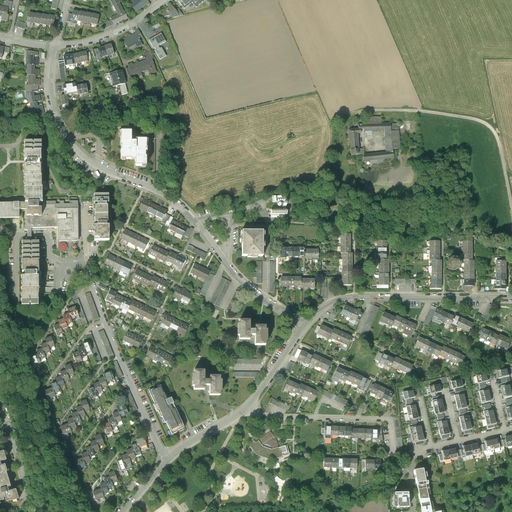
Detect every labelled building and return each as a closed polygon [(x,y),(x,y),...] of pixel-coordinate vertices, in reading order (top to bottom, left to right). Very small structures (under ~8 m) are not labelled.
[(4,4),(3,7),(8,8),(8,9),(11,9),(12,2),(6,0),(5,4),(4,4)] [(127,18),(118,0),(111,0),(119,14),(112,18),(113,19),(115,24),(127,18)] [(134,0),(132,2),(139,11),(151,2),(149,0),(134,0)] [(179,0),(178,2),(184,9),(192,3),(195,8),(203,2),(202,2),(200,0),(179,0)] [(174,5),(178,9),(179,11),(182,9),(176,2),(174,5)] [(0,6),(0,22),(1,22),(1,21),(7,22),(8,17),(7,16),(8,9),(8,8),(3,7),(0,6)] [(172,6),(166,11),(170,15),(172,18),(183,16),(179,11),(178,9),(176,11),(172,6)] [(80,13),(73,11),(71,21),(77,22),(80,13)] [(80,12),(80,13),(77,22),(83,24),(83,23),(86,14),(80,12)] [(36,15),(29,13),(27,23),(33,25),(33,24),(36,15)] [(86,13),(86,14),(83,23),(90,25),(92,15),(86,13)] [(36,14),(36,15),(33,24),(40,26),(40,25),(42,15),(36,14)] [(42,15),(40,25),(46,27),(46,26),(49,16),(42,15)] [(93,15),(92,15),(90,25),(97,26),(99,16),(93,15)] [(49,16),(46,26),(53,27),(56,17),(49,16)] [(101,25),(103,30),(115,24),(113,19),(101,25)] [(136,35),(127,40),(126,39),(123,41),(127,48),(134,44),(137,49),(142,46),(138,39),(141,37),(138,30),(135,32),(136,35)] [(161,34),(149,40),(154,49),(155,48),(156,51),(155,52),(160,60),(166,56),(161,48),(160,49),(158,46),(166,42),(161,34)] [(105,46),(105,47),(107,56),(114,54),(111,44),(105,46)] [(99,49),(102,58),(108,57),(107,56),(105,47),(99,49)] [(99,49),(92,51),(95,61),(102,59),(102,58),(99,49)] [(79,52),(80,53),(81,62),(88,62),(87,60),(86,53),(86,51),(79,52)] [(24,60),(24,66),(27,66),(34,66),(38,67),(38,60),(33,60),(33,56),(37,57),(37,53),(26,52),(26,60),(24,60)] [(150,52),(145,53),(147,60),(132,65),(132,63),(128,65),(129,68),(126,69),(129,77),(135,75),(137,80),(143,78),(141,73),(148,71),(149,75),(156,73),(152,59),(153,59),(150,52)] [(63,56),(64,60),(65,66),(75,65),(74,64),(73,55),(63,56)] [(58,61),(61,82),(67,82),(65,66),(64,60),(58,61)] [(34,66),(27,66),(26,76),(28,76),(35,76),(38,77),(39,70),(34,70),(34,66)] [(118,72),(115,72),(116,73),(110,74),(111,75),(110,75),(112,81),(114,87),(120,85),(125,84),(126,84),(123,75),(124,75),(123,71),(118,72)] [(34,80),(35,76),(28,76),(27,86),(37,87),(39,87),(40,80),(34,80)] [(75,84),(63,86),(65,96),(61,96),(62,106),(68,105),(67,100),(66,95),(68,95),(68,94),(77,92),(76,87),(75,84)] [(125,84),(120,85),(120,87),(122,95),(128,94),(125,84)] [(86,85),(76,87),(77,92),(78,96),(78,94),(82,93),(82,95),(88,94),(86,85)] [(28,105),(30,104),(36,103),(40,102),(39,96),(34,97),(33,93),(26,94),(28,105)] [(30,104),(32,114),(37,113),(38,118),(44,117),(42,106),(37,107),(36,103),(30,104)] [(384,131),(390,131),(390,132),(398,132),(398,124),(390,124),(381,124),(381,117),(366,118),(366,125),(363,125),(357,125),(358,129),(360,129),(360,130),(363,129),(363,131),(384,131)] [(360,129),(358,129),(348,131),(351,151),(351,156),(362,155),(363,156),(364,155),(364,154),(363,149),(358,150),(357,134),(360,133),(360,130),(360,129)] [(385,153),(393,152),(392,149),(390,132),(390,131),(384,131),(385,153)] [(131,132),(120,132),(120,160),(135,160),(135,167),(146,167),(146,140),(135,140),(135,142),(131,142),(131,132)] [(400,149),(398,132),(390,132),(392,149),(400,149)] [(36,163),(36,161),(41,161),(41,151),(41,142),(24,142),(24,144),(24,151),(24,161),(26,161),(26,163),(26,165),(23,165),(24,177),(24,188),(25,188),(25,203),(42,202),(42,192),(47,191),(47,182),(42,182),(42,177),(41,177),(41,165),(36,165),(36,163)] [(364,155),(363,156),(362,162),(393,158),(393,152),(385,153),(364,155)] [(108,196),(94,196),(94,204),(97,204),(97,207),(95,207),(95,215),(108,215),(108,206),(106,206),(106,203),(108,203),(108,196)] [(151,204),(143,201),(141,204),(139,209),(147,213),(151,204)] [(0,202),(0,218),(6,218),(19,218),(19,210),(25,210),(25,228),(27,228),(31,228),(58,228),(58,238),(70,238),(78,238),(77,202),(42,202),(25,203),(0,202)] [(158,208),(151,204),(147,213),(154,217),(158,208)] [(167,212),(158,208),(154,217),(162,220),(165,215),(167,212)] [(287,209),(270,209),(270,218),(284,218),(284,215),(287,215),(287,209)] [(108,215),(95,215),(95,223),(97,223),(98,226),(94,226),(94,241),(109,241),(109,238),(109,226),(107,226),(107,223),(108,223),(108,215)] [(173,218),(165,215),(162,220),(161,223),(169,227),(172,221),(173,218)] [(179,225),(172,221),(169,227),(167,230),(175,233),(179,225)] [(187,229),(179,225),(175,233),(183,237),(184,236),(187,229)] [(190,230),(187,229),(184,236),(189,239),(193,229),(191,228),(190,230)] [(133,234),(125,230),(121,239),(129,243),(133,234)] [(242,232),(242,256),(262,257),(262,232),(242,232)] [(141,238),(133,234),(129,243),(137,247),(141,238)] [(148,242),(141,238),(137,247),(144,250),(148,242)] [(24,276),(21,276),(21,294),(21,306),(38,305),(38,294),(39,294),(38,276),(40,276),(40,272),(39,272),(39,260),(39,241),(31,241),(27,241),(22,241),(22,260),(22,272),(24,272),(24,276)] [(206,254),(189,245),(186,250),(204,259),(206,254)] [(161,250),(153,246),(149,255),(157,259),(161,250)] [(291,256),(291,248),(280,248),(280,259),(285,259),(285,257),(291,256)] [(169,254),(161,250),(157,259),(164,262),(165,261),(169,254)] [(177,256),(169,252),(169,254),(165,261),(173,264),(177,256)] [(117,259),(109,255),(104,264),(112,268),(117,259)] [(185,260),(177,256),(173,264),(181,268),(185,260)] [(124,263),(117,259),(112,268),(120,272),(124,263)] [(132,266),(124,263),(120,272),(128,276),(132,266)] [(202,268),(194,264),(190,273),(198,277),(202,268)] [(210,272),(202,268),(198,277),(206,281),(209,274),(210,272)] [(145,274),(137,271),(132,279),(133,279),(131,282),(138,285),(139,284),(140,285),(140,283),(145,274)] [(152,278),(145,274),(140,283),(148,287),(149,285),(152,278)] [(214,276),(209,274),(206,281),(200,294),(204,296),(214,276)] [(161,280),(153,277),(152,278),(149,285),(157,289),(161,280)] [(221,278),(209,303),(218,308),(230,283),(221,278)] [(169,284),(161,280),(157,289),(165,293),(169,284)] [(184,292),(177,288),(172,297),(180,301),(184,292)] [(110,290),(105,300),(112,304),(112,303),(116,295),(117,294),(110,290)] [(235,291),(226,311),(230,313),(240,294),(235,291)] [(192,296),(184,292),(180,301),(188,305),(192,296)] [(90,293),(85,294),(94,321),(99,319),(90,293)] [(124,299),(116,295),(112,303),(120,307),(124,299)] [(73,301),(75,308),(79,319),(82,325),(87,323),(78,299),(73,301)] [(132,303),(124,299),(120,307),(128,311),(128,309),(132,303)] [(140,305),(132,301),(132,303),(128,309),(136,313),(140,305)] [(489,304),(482,319),(487,321),(494,307),(489,304)] [(148,309),(140,305),(136,313),(144,317),(148,309)] [(436,309),(431,306),(423,324),(428,326),(432,318),(436,309)] [(350,319),(353,310),(345,307),(341,315),(350,319)] [(374,307),(360,335),(366,337),(379,309),(374,307)] [(69,314),(72,321),(79,319),(75,308),(67,310),(69,314)] [(156,313),(148,309),(144,317),(152,321),(156,313)] [(362,315),(359,313),(360,311),(357,309),(356,312),(353,310),(350,319),(358,323),(362,315)] [(448,314),(436,309),(432,318),(443,323),(448,314)] [(332,311),(327,321),(332,323),(337,313),(332,311)] [(389,316),(383,313),(379,322),(385,325),(389,316)] [(72,322),(72,321),(69,314),(63,316),(64,319),(66,324),(72,322)] [(454,317),(448,314),(443,323),(449,326),(450,325),(454,317)] [(460,318),(454,315),(454,317),(450,325),(456,327),(460,318)] [(163,330),(165,326),(169,328),(173,320),(165,316),(159,328),(163,330)] [(395,318),(389,316),(385,325),(390,328),(391,325),(395,318)] [(395,317),(395,318),(391,325),(397,328),(401,319),(395,317)] [(466,321),(460,318),(456,327),(462,330),(466,321)] [(67,328),(66,324),(64,319),(58,321),(60,325),(61,330),(67,328)] [(407,322),(401,319),(397,328),(403,331),(407,322)] [(181,323),(173,320),(169,328),(176,332),(181,323)] [(472,324),(466,321),(462,330),(468,333),(470,328),(471,324),(472,324)] [(252,331),(249,331),(249,322),(239,322),(239,326),(237,326),(237,337),(239,337),(239,341),(249,341),(249,336),(252,336),(252,331)] [(415,326),(407,322),(403,331),(401,334),(409,338),(415,326)] [(188,327),(181,323),(176,332),(184,335),(188,327)] [(57,336),(63,333),(61,330),(60,325),(53,327),(57,336)] [(327,328),(321,325),(320,328),(317,334),(322,337),(327,328)] [(255,331),(252,331),(252,336),(254,336),(255,346),(265,346),(265,342),(267,342),(267,331),(265,331),(265,327),(255,327),(255,331)] [(332,331),(327,328),(322,337),(328,340),(329,338),(332,331)] [(339,332),(333,329),(332,331),(329,338),(335,341),(339,332)] [(488,332),(482,329),(478,338),(484,341),(488,332)] [(103,330),(98,332),(109,358),(114,356),(103,330)] [(135,336),(127,332),(123,341),(130,344),(135,336)] [(345,334),(339,332),(335,341),(340,344),(345,334)] [(494,334),(488,332),(484,341),(489,344),(494,334)] [(351,337),(345,334),(340,344),(346,346),(351,337)] [(499,337),(494,334),(489,344),(495,346),(496,345),(499,337)] [(86,337),(88,342),(92,351),(96,363),(101,361),(92,335),(86,337)] [(506,338),(500,335),(499,337),(496,345),(502,348),(506,338)] [(142,340),(135,336),(130,344),(138,348),(142,340)] [(424,340),(419,337),(414,347),(420,349),(424,340)] [(51,338),(45,340),(47,344),(49,348),(54,346),(51,338)] [(511,340),(506,338),(502,348),(508,350),(511,340)] [(430,343),(424,340),(420,349),(426,352),(430,343)] [(86,353),(92,351),(88,342),(83,344),(83,347),(86,353)] [(436,346),(430,343),(426,352),(431,355),(436,346)] [(41,346),(42,349),(44,354),(50,352),(49,348),(47,344),(41,346)] [(442,349),(436,346),(431,355),(437,358),(438,356),(442,349)] [(81,359),(87,356),(86,353),(83,347),(77,349),(78,352),(81,359)] [(158,351),(150,347),(146,355),(154,359),(158,351)] [(448,349),(443,347),(442,349),(438,356),(444,359),(448,349)] [(36,351),(38,355),(40,360),(46,358),(44,354),(42,349),(36,351)] [(454,352),(448,349),(444,359),(449,361),(454,352)] [(165,354),(158,351),(154,359),(161,363),(165,354)] [(307,354),(301,351),(300,354),(297,360),(303,363),(307,354)] [(82,361),(81,359),(78,352),(73,354),(76,364),(82,361)] [(460,355),(454,352),(449,361),(455,364),(460,355)] [(388,357),(382,354),(382,355),(378,353),(375,361),(378,362),(378,363),(384,366),(388,357)] [(173,358),(165,354),(161,363),(169,367),(173,358)] [(312,357),(307,354),(303,363),(308,365),(309,364),(312,357)] [(40,360),(38,355),(27,360),(30,367),(41,363),(40,360)] [(319,358),(313,355),(312,357),(309,364),(315,366),(319,358)] [(465,358),(460,355),(455,364),(461,367),(465,358)] [(394,360),(388,357),(384,366),(390,368),(391,366),(394,360)] [(325,360),(319,358),(315,366),(321,369),(325,360)] [(400,361),(395,358),(394,360),(391,366),(397,369),(400,361)] [(331,363),(325,360),(321,369),(327,372),(331,363)] [(406,363),(400,361),(397,369),(402,372),(406,363)] [(123,377),(116,362),(111,364),(118,379),(123,377)] [(289,362),(285,372),(290,374),(294,364),(289,362)] [(412,366),(406,363),(402,372),(402,373),(405,374),(405,373),(408,375),(412,366)] [(65,367),(66,370),(68,376),(74,374),(71,365),(65,367)] [(343,371),(337,368),(333,377),(339,379),(343,371)] [(498,371),(500,379),(511,376),(509,368),(498,371)] [(66,370),(60,372),(61,377),(64,383),(70,380),(68,376),(66,370)] [(206,380),(204,380),(204,371),(193,371),(193,375),(191,375),(191,386),(193,386),(193,390),(204,390),(204,385),(206,385),(206,380)] [(349,374),(343,371),(339,379),(345,382),(346,380),(349,374)] [(104,377),(106,383),(114,380),(111,372),(103,375),(104,377)] [(355,375),(350,372),(349,374),(346,380),(351,383),(355,375)] [(475,376),(477,384),(488,381),(486,374),(475,376)] [(361,377),(355,375),(351,383),(357,386),(361,377)] [(209,380),(206,380),(206,385),(209,385),(209,396),(220,395),(220,392),(221,392),(221,380),(220,380),(220,376),(209,376),(209,380)] [(55,379),(57,382),(59,388),(65,386),(64,383),(61,377),(55,379)] [(108,387),(106,383),(104,377),(98,380),(99,382),(102,390),(108,387)] [(370,381),(361,377),(357,386),(356,389),(363,392),(364,388),(366,389),(370,381)] [(450,382),(452,389),(463,387),(461,379),(450,382)] [(293,384),(287,381),(286,383),(283,390),(289,393),(293,384)] [(51,385),(52,388),(55,394),(60,392),(59,388),(57,382),(51,385)] [(103,391),(102,390),(99,382),(94,385),(95,387),(97,394),(103,391)] [(299,386),(293,384),(289,393),(295,395),(296,394),(299,386)] [(380,387),(374,384),(370,393),(376,396),(380,387)] [(428,387),(430,394),(441,392),(439,384),(428,387)] [(501,386),(503,392),(511,390),(511,387),(511,384),(501,386)] [(306,387),(300,385),(299,386),(296,394),(301,397),(306,387)] [(186,430),(173,397),(168,399),(165,394),(162,386),(148,391),(154,404),(151,405),(155,415),(158,414),(161,420),(162,420),(165,426),(167,425),(172,437),(178,434),(178,433),(186,430)] [(92,400),(98,397),(97,394),(95,387),(88,390),(92,400)] [(311,390),(306,387),(301,397),(307,399),(311,390)] [(386,390),(380,387),(376,396),(382,399),(386,390)] [(55,394),(52,388),(44,391),(48,400),(56,397),(55,394)] [(478,392),(480,398),(490,395),(488,389),(478,392)] [(137,411),(128,390),(124,392),(132,413),(137,411)] [(317,393),(311,390),(307,399),(313,402),(317,393)] [(323,390),(321,395),(346,407),(348,402),(323,390)] [(392,393),(386,390),(382,399),(380,401),(387,404),(388,402),(389,401),(391,397),(391,396),(392,393)] [(402,392),(404,400),(415,398),(413,390),(402,392)] [(511,397),(511,390),(503,392),(504,399),(511,397)] [(454,396),(455,403),(465,401),(464,394),(454,396)] [(491,401),(490,395),(480,398),(481,404),(491,401)] [(270,399),(268,404),(286,412),(288,407),(270,399)] [(432,401),(433,408),(443,406),(442,399),(440,399),(433,401),(432,401)] [(81,403),(82,406),(84,412),(90,410),(87,401),(81,403)] [(467,408),(465,401),(455,403),(457,410),(467,408)] [(405,406),(407,414),(418,412),(416,404),(405,406)] [(82,406),(76,409),(77,413),(80,419),(86,417),(84,412),(82,406)] [(118,412),(120,418),(128,415),(125,406),(117,409),(118,412)] [(445,413),(443,406),(433,408),(435,415),(436,415),(443,414),(445,413)] [(483,412),(485,419),(495,417),(493,410),(483,412)] [(122,422),(120,418),(118,412),(112,414),(114,418),(116,424),(122,422)] [(420,419),(418,412),(407,414),(409,422),(420,419)] [(72,415),(73,419),(75,425),(81,422),(80,419),(77,413),(72,415)] [(459,418),(461,425),(471,422),(469,415),(459,418)] [(496,424),(495,417),(485,419),(486,426),(496,424)] [(117,427),(116,424),(114,418),(108,420),(109,423),(111,429),(117,427)] [(399,418),(393,419),(398,452),(403,451),(400,432),(399,420),(399,418)] [(67,421),(68,425),(71,431),(77,429),(75,425),(73,419),(67,421)] [(436,422),(438,429),(448,427),(446,420),(444,420),(436,422)] [(472,429),(471,422),(461,425),(462,432),(472,429)] [(106,435),(112,433),(111,429),(109,423),(103,426),(106,435)] [(71,431),(68,425),(60,428),(64,436),(72,433),(71,431)] [(410,428),(412,436),(423,433),(421,426),(410,428)] [(450,435),(448,427),(438,429),(440,437),(441,437),(448,435),(450,435)] [(273,437),(270,433),(258,442),(255,444),(252,442),(249,446),(250,447),(249,448),(252,452),(253,451),(256,455),(258,456),(258,457),(261,459),(261,457),(265,459),(265,460),(268,461),(268,460),(270,460),(276,459),(276,460),(281,459),(280,457),(281,457),(281,456),(282,456),(283,457),(289,455),(286,446),(277,448),(275,440),(274,441),(273,437)] [(425,441),(423,433),(412,436),(414,443),(425,441)] [(95,438),(96,441),(98,447),(104,445),(101,436),(95,438)] [(137,443),(139,449),(147,446),(144,438),(136,441),(137,443)] [(498,438),(491,440),(493,450),(501,448),(499,441),(498,438)] [(486,451),(493,450),(491,440),(484,441),(484,444),(486,451)] [(96,441),(90,443),(91,447),(94,453),(100,451),(98,447),(96,441)] [(140,453),(139,449),(137,443),(131,446),(132,449),(134,455),(140,453)] [(477,443),(470,445),(472,455),(480,454),(478,446),(477,443)] [(464,457),(472,455),(470,445),(462,446),(462,449),(464,457)] [(85,450),(87,453),(89,459),(95,457),(94,453),(91,447),(85,450)] [(455,448),(448,449),(450,459),(458,458),(458,457),(456,451),(455,448)] [(135,458),(134,455),(132,449),(126,452),(127,455),(129,461),(135,458)] [(443,461),(450,459),(448,449),(441,451),(442,454),(443,461)] [(81,455),(82,459),(85,465),(90,463),(89,459),(87,453),(81,455)] [(124,467),(131,464),(129,461),(127,455),(121,457),(122,460),(124,467)] [(85,465),(82,459),(74,462),(77,471),(86,468),(85,465)] [(126,470),(124,467),(122,460),(116,462),(120,472),(126,470)] [(374,460),(365,460),(365,468),(374,469),(374,460)] [(423,473),(422,469),(414,471),(416,483),(419,500),(422,499),(428,499),(428,498),(425,485),(428,485),(427,481),(425,482),(424,478),(426,477),(426,473),(423,473)] [(11,487),(6,472),(0,474),(0,501),(4,501),(3,499),(5,498),(6,502),(12,501),(12,502),(19,499),(16,490),(9,492),(7,488),(11,487)] [(114,472),(108,474),(110,478),(112,484),(118,482),(114,472)] [(104,480),(105,484),(107,490),(113,488),(112,484),(110,478),(104,480)] [(99,486),(101,490),(103,496),(109,494),(107,490),(105,484),(99,486)] [(103,496),(101,490),(93,493),(96,501),(104,498),(103,496)] [(396,496),(396,507),(407,507),(407,496),(396,496)] [(431,511),(428,499),(422,499),(419,500),(421,511),(440,511),(437,511),(433,511),(431,511)]
